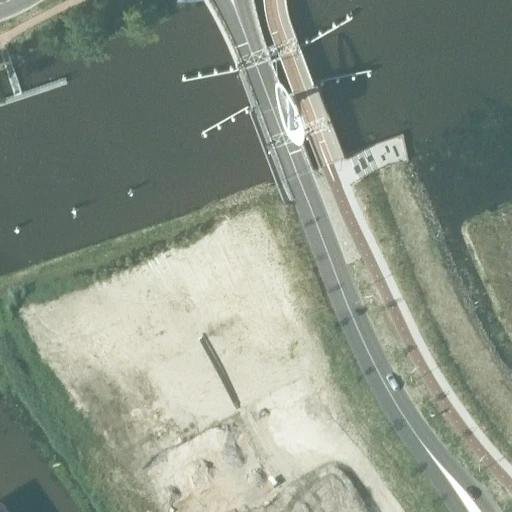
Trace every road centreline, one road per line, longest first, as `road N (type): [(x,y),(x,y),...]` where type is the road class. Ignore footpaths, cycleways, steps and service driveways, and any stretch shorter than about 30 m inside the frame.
road 1 (secondary): [(427,452),(379,377),(297,173)]
road 2 (secondary): [(233,0),(297,173)]
